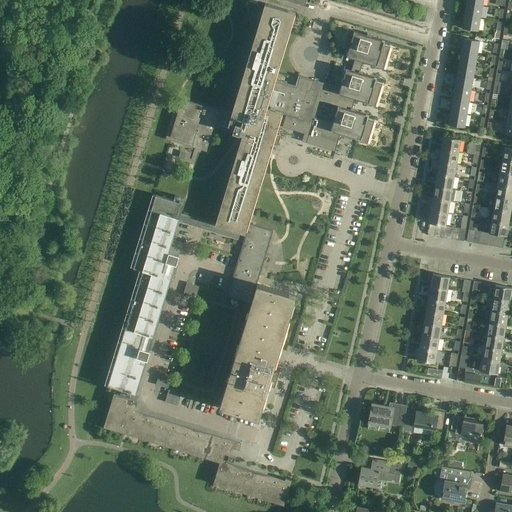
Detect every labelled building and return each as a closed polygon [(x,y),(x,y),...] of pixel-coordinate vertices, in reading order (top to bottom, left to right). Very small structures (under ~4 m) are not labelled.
[(480,18),(482,6),(466,3),(464,16),(480,18)] [(294,13),(278,8),(266,4),(232,114),(181,98),(170,136),(200,145),(198,149),(206,151),(217,118),(246,127),(229,184),(217,222),(237,228),(247,231),(226,297),(252,305),(221,406),(237,411),(258,417),(268,386),(274,388),(281,368),(274,366),(295,296),(256,285),(259,275),(264,276),(266,268),(262,267),(273,230),(264,227),(251,224),(263,184),(276,144),(278,145),(278,144),(276,144),(278,137),(280,138),(280,137),(274,135),(277,125),(305,133),(302,141),(318,145),(334,150),(334,151),(335,151),(340,134),(357,138),(356,140),(367,143),(373,122),(374,122),(374,121),(367,119),(368,115),(356,111),(356,109),(351,108),(354,98),(365,101),(364,103),(375,106),(381,85),(382,85),(382,84),(375,82),(376,78),(364,74),(364,72),(359,71),(362,61),(373,64),(372,66),(383,69),(389,48),(390,48),(390,47),(383,45),(384,41),(372,37),(372,35),(367,33),(367,34),(367,35),(354,31),(351,41),(346,56),(355,59),(352,70),(346,68),(343,78),(340,88),(334,87),(334,86),(305,78),(302,88),(274,79),(294,13)] [(498,19),(502,19),(504,10),(490,8),(490,10),(494,13),(499,13),(498,19)] [(480,18),(464,16),(462,28),(478,31),(480,18)] [(461,51),(477,53),(479,41),(463,38),(461,51)] [(474,65),(477,53),(461,51),(459,63),(474,65)] [(472,78),(474,65),(459,63),(457,75),(472,78)] [(470,90),(472,78),(457,75),(455,87),(470,90)] [(468,102),(470,90),(455,87),(452,100),(468,102)] [(466,114),(468,102),(452,100),(450,112),(466,114)] [(464,127),(466,114),(450,112),(448,124),(464,127)] [(458,152),(460,139),(443,136),(441,149),(458,152)] [(511,148),(504,147),(502,159),(511,161),(511,148)] [(441,149),(439,161),(456,164),(458,152),(441,149)] [(511,161),(502,159),(500,171),(511,173),(511,161)] [(439,161),(437,173),(454,176),(456,164),(439,161)] [(511,173),(500,171),(498,184),(511,186),(511,173)] [(437,173),(435,186),(452,188),(454,176),(437,173)] [(511,186),(498,184),(495,196),(511,198),(511,186)] [(435,186),(433,198),(450,201),(452,188),(435,186)] [(156,195),(134,267),(143,270),(108,385),(121,390),(120,394),(137,400),(139,395),(135,394),(146,359),(147,360),(150,350),(149,350),(175,264),(176,264),(179,255),(169,252),(179,218),(235,235),(237,228),(217,222),(216,224),(180,213),(183,203),(156,195)] [(511,198),(495,196),(493,208),(510,211),(511,201),(511,198)] [(433,198),(430,210),(447,213),(450,201),(433,198)] [(508,224),(510,211),(493,208),(491,221),(508,224)] [(430,210),(428,223),(445,225),(447,213),(430,210)] [(506,236),(508,224),(491,221),(489,233),(506,236)] [(434,236),(436,224),(430,223),(428,235),(434,236)] [(442,225),(440,237),(446,238),(448,226),(442,225)] [(454,227),(452,239),(458,240),(460,228),(454,227)] [(475,231),(473,231),(469,230),(467,242),(473,243),(475,231)] [(475,231),(473,243),(479,244),(481,232),(475,231)] [(432,274),(430,286),(447,289),(449,277),(432,274)] [(462,292),(469,293),(471,280),(464,279),(462,292)] [(478,295),(481,282),(474,281),(472,294),(478,295)] [(187,283),(183,295),(195,299),(199,287),(187,283)] [(510,300),(511,287),(495,285),(493,297),(510,300)] [(445,302),(447,289),(430,286),(428,299),(445,302)] [(508,312),(510,300),(493,297),(491,310),(508,312)] [(428,299),(426,311),(443,314),(445,302),(428,299)] [(506,325),(508,312),(491,310),(488,322),(506,325)] [(426,311),(424,323),(441,326),(443,314),(426,311)] [(503,337),(506,325),(488,322),(486,334),(503,337)] [(424,323),(422,335),(439,338),(441,326),(424,323)] [(501,349),(503,337),(486,334),(484,346),(501,349)] [(422,335),(419,347),(436,350),(439,338),(422,335)] [(499,361),(501,349),(484,346),(482,358),(499,361)] [(434,363),(436,350),(419,347),(417,360),(434,363)] [(458,354),(451,353),(449,366),(456,367),(458,354)] [(468,356),(461,355),(459,367),(466,368),(468,356)] [(482,358),(480,371),(497,374),(499,361),(482,358)] [(159,372),(155,385),(168,388),(172,376),(159,372)] [(165,402),(177,406),(181,393),(168,390),(165,402)] [(137,400),(120,394),(116,393),(106,426),(220,461),(213,484),(284,505),(292,480),(286,478),(285,480),(227,463),(227,460),(234,462),(235,457),(229,455),(231,448),(239,451),(240,450),(238,450),(240,443),(134,411),(137,400)] [(372,403),(368,424),(390,428),(391,425),(397,426),(400,404),(394,403),(393,407),(372,403)] [(416,411),(414,426),(435,430),(436,428),(442,429),(445,412),(438,411),(438,415),(416,411)] [(478,452),(483,421),(458,416),(455,433),(462,434),(461,435),(471,436),(470,442),(478,444),(477,452),(478,452)] [(511,446),(511,425),(506,425),(503,445),(511,446)] [(361,467),(358,484),(376,487),(378,479),(386,481),(387,479),(395,481),(394,483),(398,484),(401,465),(387,462),(373,460),(371,469),(361,467)] [(409,461),(407,471),(416,473),(418,463),(409,461)] [(470,485),(472,478),(446,473),(445,480),(443,480),(442,480),(441,480),(439,481),(438,482),(437,483),(436,484),(435,485),(435,486),(435,487),(434,487),(434,488),(434,489),(434,490),(435,491),(435,492),(435,493),(436,494),(437,495),(438,496),(439,497),(441,497),(442,497),(442,498),(463,501),(466,485),(470,485)] [(511,475),(504,474),(501,491),(511,493),(511,475)] [(511,511),(511,504),(511,506),(497,503),(495,511),(511,511)]
